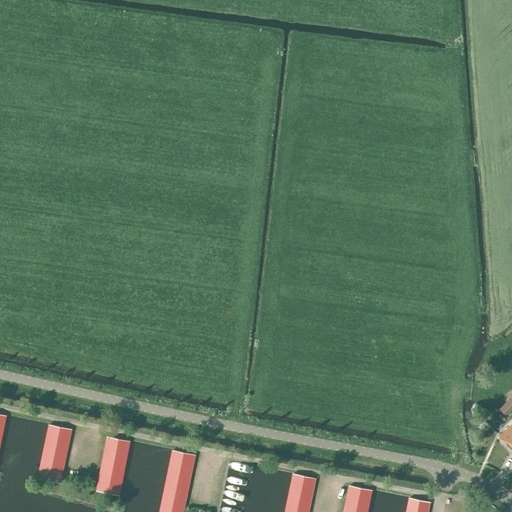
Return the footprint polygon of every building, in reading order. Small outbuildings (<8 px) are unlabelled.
[(506,416),(511,410),(511,396),(499,408),(506,416)] [(511,423),(498,436),(511,451),(511,423)] [(59,483),(70,429),(49,424),(37,479),(59,483)] [(129,441),(107,436),(97,491),(118,495),(129,441)] [(172,450),(159,511),(181,511),(194,454),(172,450)] [(307,511),(314,478),(293,473),(285,511),(307,511)] [(365,511),(370,490),(349,485),(343,511),(365,511)] [(426,511),(429,501),(409,498),(406,511),(426,511)]
